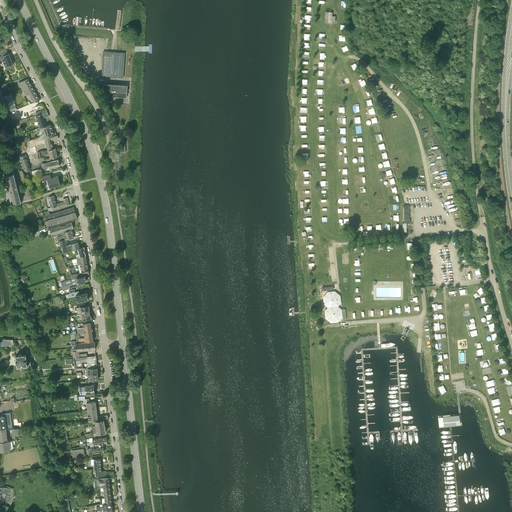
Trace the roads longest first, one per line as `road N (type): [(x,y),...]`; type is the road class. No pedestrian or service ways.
road 1 (unclassified): [(104,344),(70,160),(0,1)]
road 2 (tertiary): [(122,342),(96,165),(20,0)]
road 3 (unclassified): [(479,0),(475,188),(511,346)]
road 4 (tertiary): [(141,511),(122,342)]
road 5 (unclassified): [(124,511),(104,344)]
road 6 (unclassified): [(107,136),(35,0)]
